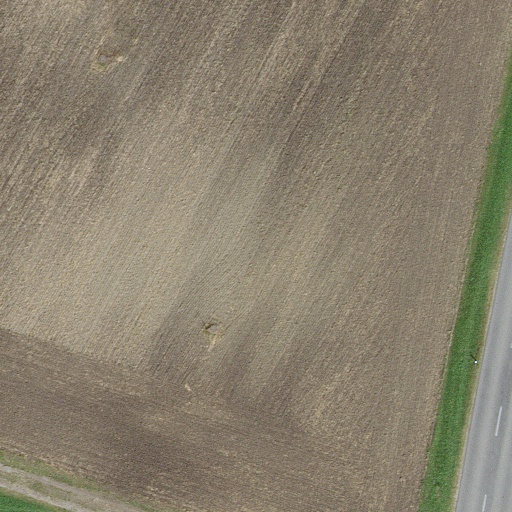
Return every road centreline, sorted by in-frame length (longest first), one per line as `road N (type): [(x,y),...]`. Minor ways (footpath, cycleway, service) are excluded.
road 1 (tertiary): [(485,511),(511,365)]
road 2 (track): [(0,470),(125,511)]
